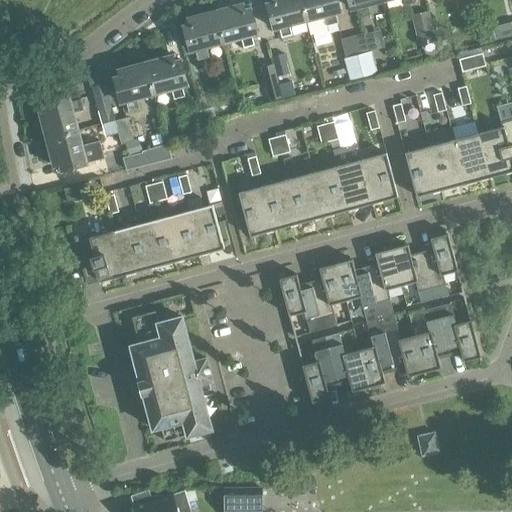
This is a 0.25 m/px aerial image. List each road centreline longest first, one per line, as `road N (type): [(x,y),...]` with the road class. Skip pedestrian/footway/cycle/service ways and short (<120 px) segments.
road 1 (residential): [(8,335),(511,192)]
road 2 (residential): [(511,334),(494,373),(62,494)]
road 3 (residential): [(0,84),(72,64),(159,0)]
road 4 (secondary): [(62,494),(8,335)]
